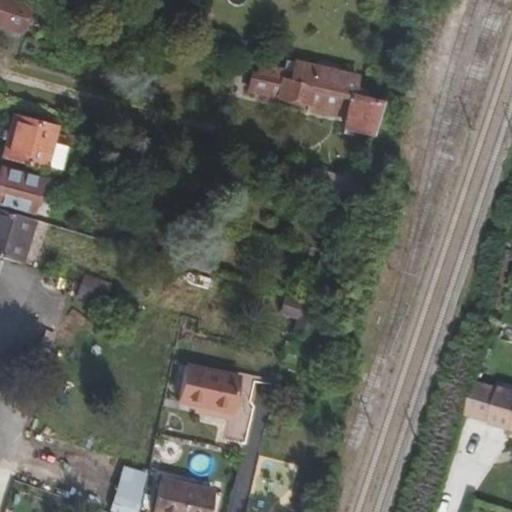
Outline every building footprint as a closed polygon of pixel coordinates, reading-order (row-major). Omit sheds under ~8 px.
[(0,0),(0,26),(12,31),(21,3),(9,0),(0,0)] [(272,95),(275,80),(246,73),(242,88),(272,95)] [(377,101),(321,88),(321,89),(276,79),(275,80),(272,95),(302,103),(301,106),(321,111),(324,98),(344,103),(341,115),(338,126),(368,133),(377,101)] [(341,115),(344,103),(324,98),(321,111),(341,115)] [(48,145),(53,129),(13,116),(0,155),(0,157),(40,170),(41,168),(48,145)] [(55,173),(63,149),(48,145),(41,168),(55,173)] [(314,163),(318,150),(305,146),(301,159),(314,163)] [(0,205),(27,213),(37,178),(0,167),(0,205)] [(347,197),(354,177),(334,171),(333,175),(314,169),(309,186),(347,197)] [(0,257),(17,263),(29,218),(0,209),(0,257)] [(95,304),(100,291),(74,283),(70,296),(95,304)] [(313,306),(279,295),(274,313),(291,319),(286,334),(302,339),(313,306)] [(233,376),(182,365),(175,400),(189,403),(226,411),(225,418),(222,429),(237,432),(244,397),(229,394),(233,376)] [(511,391),(497,387),(487,424),(511,430),(511,391)] [(226,411),(189,403),(187,410),(225,418),(226,411)] [(157,480),(150,511),(203,511),(208,491),(157,480)] [(110,511),(136,511),(143,487),(118,481),(110,511)]
